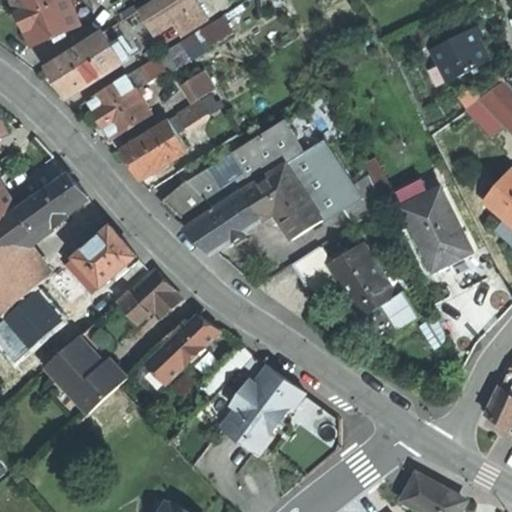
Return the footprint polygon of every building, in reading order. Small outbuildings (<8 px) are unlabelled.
[(16,0),(25,20),(36,44),(81,24),(70,0),(16,0)] [(200,0),(155,0),(112,28),(120,40),(134,31),(141,43),(178,20),(186,32),(211,16),(200,0)] [(224,15),(202,29),(206,36),(210,43),(234,29),(224,15)] [(477,27),(434,49),(441,63),(450,81),(493,59),(485,43),(477,27)] [(112,28),(107,31),(115,43),(120,40),(112,28)] [(202,29),(169,50),(173,57),(206,36),(202,29)] [(107,31),(52,66),(61,80),(70,95),(126,59),(119,49),(115,43),(107,31)] [(119,49),(126,59),(132,55),(126,45),(119,49)] [(169,50),(159,56),(168,70),(171,74),(179,66),(173,57),(169,50)] [(159,56),(129,75),(139,89),(168,70),(159,56)] [(450,81),(441,63),(431,68),(440,86),(450,81)] [(206,71),(185,85),(196,101),(217,88),(206,71)] [(129,74),(91,98),(103,117),(115,136),(153,112),(139,89),(129,75),(129,74)] [(511,84),(507,80),(482,99),(505,123),(507,124),(511,119),(511,84)] [(482,99),(469,107),(495,134),(505,123),(482,99)] [(201,101),(171,119),(180,134),(210,115),(201,101)] [(296,238),(326,218),(345,204),(356,223),(386,205),(371,176),(355,183),(304,104),(188,179),(181,185),(165,201),(193,224),(189,227),(202,240),(214,253),(278,211),(296,238)] [(5,110),(0,111),(0,139),(14,134),(5,110)] [(180,134),(171,119),(124,149),(134,163),(143,178),(189,149),(180,134)] [(44,141),(0,167),(0,185),(7,196),(62,161),(44,141)] [(511,172),(493,194),(507,206),(501,213),(511,222),(511,172)] [(74,175),(23,211),(41,236),(94,199),(74,175)] [(426,178),(398,192),(405,206),(432,192),(426,178)] [(432,192),(405,206),(436,267),(456,257),(474,248),(443,187),(432,192)] [(507,206),(493,194),(488,201),(501,213),(507,206)] [(23,211),(0,227),(22,257),(33,249),(29,244),(41,236),(23,211)] [(0,227),(0,266),(14,285),(43,263),(33,249),(22,257),(0,227)] [(117,229),(84,259),(109,287),(142,257),(117,229)] [(334,264),(332,265),(343,281),(365,316),(383,305),(399,294),(366,243),(334,264)] [(334,264),(322,245),(294,263),(317,298),(330,289),(343,281),(332,265),(334,264)] [(80,259),(70,267),(86,285),(96,276),(80,259)] [(43,263),(14,285),(27,302),(54,278),(49,270),(43,263)] [(57,264),(49,270),(54,278),(63,271),(57,264)] [(86,285),(70,267),(48,286),(89,334),(93,331),(111,315),(86,285)] [(164,272),(127,304),(146,326),(164,309),(182,293),(183,292),(164,272)] [(399,294),(383,305),(399,330),(423,315),(407,289),(399,294)] [(190,302),(182,293),(164,309),(171,318),(190,302)] [(438,314),(421,322),(436,346),(451,339),(438,314)] [(227,332),(206,316),(181,338),(203,355),(227,332)] [(116,357),(93,331),(89,334),(87,336),(110,362),(116,357)] [(110,362),(87,336),(54,367),(96,414),(135,378),(116,357),(110,362)] [(203,355),(181,338),(171,347),(191,367),(203,355)] [(171,346),(154,362),(174,383),(191,367),(171,347),(171,346)] [(260,357),(247,347),(208,388),(219,400),(260,357)] [(511,422),(511,371),(510,366),(487,413),(498,420),(509,427),(511,422)] [(313,395),(275,367),(263,385),(258,381),(240,408),(244,411),(232,429),(270,457),(283,438),(281,436),(286,429),(292,426),(292,419),(298,411),(301,413),(313,395)] [(462,511),(467,504),(419,477),(406,501),(425,511),(462,511)] [(172,511),(178,502),(170,497),(160,511),(172,511)] [(183,505),(178,502),(172,511),(196,511),(184,504),(183,505)]
